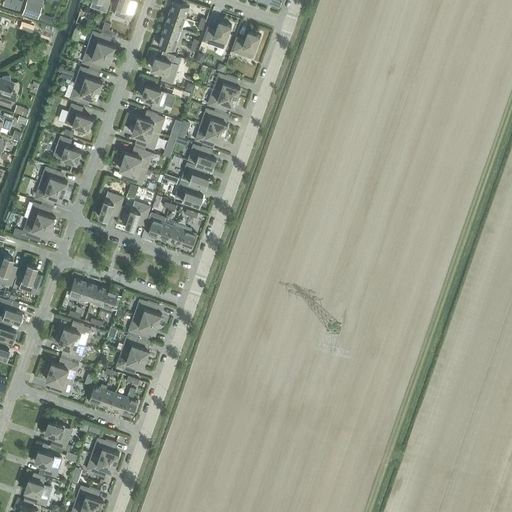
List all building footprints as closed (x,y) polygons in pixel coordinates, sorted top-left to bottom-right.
[(26,0),(22,13),(38,18),(43,0),(26,0)] [(92,0),(91,4),(107,10),(110,3),(112,3),(112,0),(92,0)] [(139,0),(138,0),(119,0),(115,13),(131,18),(133,11),(135,12),(139,0)] [(170,12),(186,17),(190,6),(173,1),(170,12)] [(166,23),(182,28),(186,17),(170,12),(166,23)] [(207,26),(204,36),(202,40),(224,48),(232,25),(220,20),(217,29),(207,26)] [(109,29),(111,23),(105,21),(102,31),(114,35),(115,31),(109,29)] [(162,33),(181,40),(185,29),(182,28),(166,23),(162,33)] [(231,50),(252,58),(261,35),(248,30),(246,39),(236,36),(231,50)] [(88,46),(112,55),(115,46),(110,44),(112,36),(101,32),(100,34),(93,32),(88,46)] [(158,45),(174,50),(176,44),(179,45),(181,40),(162,33),(158,45)] [(89,67),(100,70),(103,62),(109,64),(112,55),(88,46),(82,62),(90,65),(89,67)] [(161,79),(172,83),(179,64),(156,56),(152,68),(164,72),(161,79)] [(75,82),(100,90),(103,81),(97,79),(100,70),(89,67),(88,69),(81,66),(75,82)] [(62,70),(60,76),(72,80),(74,74),(62,70)] [(241,88),(236,86),(239,78),(227,73),(227,75),(219,72),(213,88),(238,97),(241,88)] [(0,93),(0,100),(12,104),(16,93),(11,91),(14,83),(0,78),(0,93)] [(77,102),(88,106),(91,97),(97,99),(100,90),(75,82),(70,97),(78,100),(77,102)] [(151,107),(162,111),(169,92),(146,84),(142,96),(154,101),(151,107)] [(234,105),(238,97),(213,88),(208,104),(216,106),(215,109),(226,113),(229,104),(234,105)] [(66,122),(88,130),(93,118),(81,114),(84,107),(72,103),(66,122)] [(21,116),(26,118),(30,109),(16,104),(14,112),(21,115),(21,116)] [(201,124),(225,132),(228,123),(223,121),(226,113),(215,109),(214,111),(207,108),(201,124)] [(139,116),(135,125),(160,133),(165,117),(158,114),(158,113),(147,109),(144,118),(139,116)] [(0,128),(1,126),(10,129),(14,119),(0,114),(0,128)] [(17,122),(24,124),(26,118),(19,116),(17,122)] [(202,144),(213,148),(217,139),(222,141),(225,132),(201,124),(196,139),(203,142),(202,144)] [(135,144),(146,148),(147,146),(154,149),(160,133),(135,125),(132,133),(138,135),(135,144)] [(65,129),(64,134),(72,137),(74,132),(65,129)] [(54,154),(77,163),(81,150),(70,146),(72,140),(61,136),(54,154)] [(123,160),(147,168),(153,153),(145,150),(146,148),(135,144),(132,153),(126,151),(123,160)] [(188,160),(213,168),(216,159),(210,157),(213,149),(202,145),(201,146),(194,144),(188,160)] [(127,179),(142,184),(147,168),(123,160),(120,169),(130,172),(127,179)] [(182,178),(207,187),(210,177),(200,174),(202,167),(188,162),(182,178)] [(58,178),(60,171),(46,166),(41,182),(65,190),(68,181),(58,178)] [(165,173),(162,182),(168,184),(169,180),(176,183),(178,177),(165,173)] [(176,196),(200,205),(204,196),(198,194),(200,186),(189,182),(189,183),(181,180),(176,196)] [(42,202),(53,206),(56,197),(62,199),(65,190),(41,182),(35,198),(43,200),(42,202)] [(121,204),(124,197),(107,191),(99,216),(108,219),(110,213),(119,216),(123,205),(121,204)] [(148,214),(150,206),(134,201),(126,225),(135,229),(137,223),(146,226),(150,215),(148,214)] [(50,215),(53,206),(42,202),(41,204),(34,202),(28,217),(52,226),(55,217),(50,215)] [(30,238),(40,242),(44,233),(49,235),(52,226),(28,217),(23,233),(30,236),(30,238)] [(148,234),(159,238),(164,222),(153,218),(148,234)] [(159,238),(170,241),(175,226),(175,225),(164,222),(159,238)] [(170,241),(180,245),(187,226),(176,223),(175,225),(175,226),(170,241)] [(191,231),(192,228),(187,226),(180,245),(192,249),(197,233),(191,231)] [(0,265),(0,281),(11,285),(14,277),(16,278),(22,261),(4,254),(0,265)] [(19,288),(35,293),(37,286),(40,286),(46,269),(27,263),(19,288)] [(70,297),(80,300),(86,281),(75,277),(69,294),(71,294),(70,297)] [(86,281),(80,300),(85,302),(86,299),(91,301),(97,285),(86,281)] [(91,301),(102,305),(105,294),(107,289),(97,285),(91,301)] [(100,310),(111,314),(119,293),(107,289),(105,294),(102,305),(100,310)] [(22,313),(16,311),(19,302),(9,298),(8,300),(0,297),(0,315),(19,322),(22,313)] [(162,314),(156,312),(159,303),(148,299),(148,301),(140,299),(135,314),(159,323),(162,314)] [(136,335),(147,338),(150,330),(156,332),(159,323),(135,314),(129,330),(137,333),(136,335)] [(0,335),(12,340),(16,331),(9,329),(12,321),(2,318),(0,317),(0,335)] [(62,335),(86,344),(91,328),(84,325),(84,323),(73,320),(70,328),(65,327),(62,335)] [(122,350),(146,358),(150,349),(144,347),(147,338),(136,335),(135,337),(128,334),(122,350)] [(72,359),(73,357),(80,360),(86,344),(62,335),(59,344),(64,346),(61,355),(72,359)] [(0,356),(6,358),(9,349),(3,347),(6,339),(0,337),(0,356)] [(124,370),(135,374),(138,365),(143,367),(146,358),(122,350),(117,365),(124,368),(124,370)] [(49,371),(74,379),(79,364),(71,361),(72,359),(61,355),(58,364),(52,362),(49,371)] [(52,382),(49,391),(60,394),(61,392),(68,395),(74,379),(49,371),(46,380),(52,382)] [(100,405),(106,388),(107,386),(102,384),(101,387),(95,385),(89,401),(100,405)] [(122,412),(133,416),(139,400),(133,398),(136,388),(131,387),(127,396),(122,412)] [(106,388),(100,405),(111,408),(117,392),(106,388)] [(111,408),(122,412),(127,396),(117,392),(111,408)] [(67,443),(72,429),(49,421),(45,433),(54,436),(50,445),(70,452),(72,445),(67,443)] [(114,451),(117,442),(106,438),(105,440),(98,437),(92,453),(117,462),(120,453),(114,451)] [(44,472),(56,476),(62,457),(39,449),(35,461),(47,465),(44,472)] [(94,474),(105,477),(108,468),(114,470),(117,462),(92,453),(87,469),(95,471),(94,474)] [(29,478),(25,490),(27,491),(37,494),(34,501),(35,501),(46,505),(52,486),(44,483),(46,477),(33,472),(31,479),(29,478)] [(76,501),(100,509),(103,500),(98,498),(101,489),(90,485),(89,488),(81,485),(76,501)] [(99,511),(100,509),(76,501),(71,511),(99,511)]
